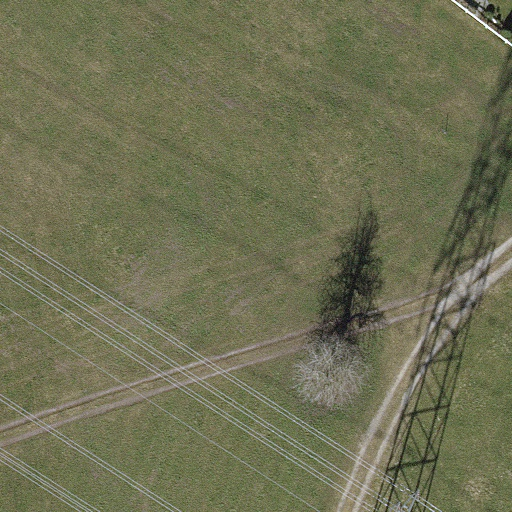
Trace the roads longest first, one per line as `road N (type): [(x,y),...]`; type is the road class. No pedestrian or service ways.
road 1 (track): [(511,253),(468,290),(0,445)]
road 2 (track): [(468,290),(354,511)]
